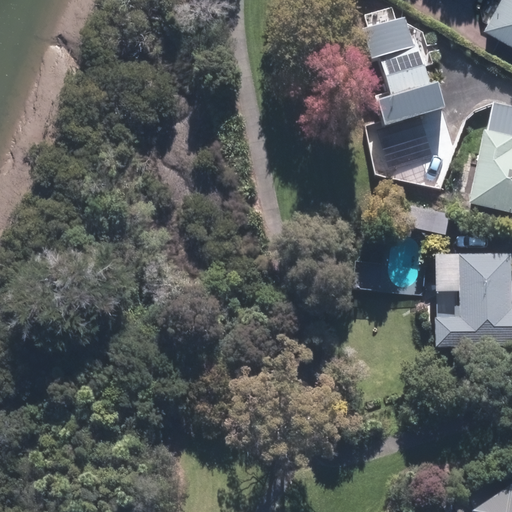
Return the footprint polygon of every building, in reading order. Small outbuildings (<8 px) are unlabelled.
[(511,0),(500,0),(485,28),(511,42),(511,0)] [(390,125),(449,108),(445,94),(442,84),(434,86),(419,37),(414,38),(409,19),(398,22),(396,14),(365,23),(375,59),(384,57),(395,97),(382,101),(390,125)] [(472,205),(511,214),(511,106),(496,103),(472,205)] [(433,160),(423,123),(387,133),(398,170),(433,160)] [(417,229),(448,235),(450,226),(451,215),(420,209),(417,229)] [(440,348),(511,346),(511,253),(438,255),(439,292),(463,291),(463,318),(440,319),(440,348)] [(478,511),(511,511),(511,485),(477,509),(478,511)]
